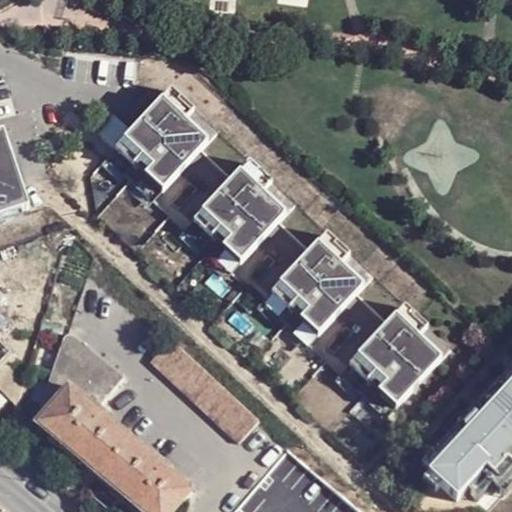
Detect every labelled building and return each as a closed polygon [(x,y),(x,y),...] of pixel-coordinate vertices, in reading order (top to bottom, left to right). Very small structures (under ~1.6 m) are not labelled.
[(170,93),(115,153),(136,172),(144,164),(152,171),(144,180),(161,196),(207,146),(184,124),(193,114),(170,93)] [(184,124),(207,146),(217,136),(193,114),(184,124)] [(0,220),(28,211),(2,135),(0,135),(0,220)] [(249,165),(193,225),(214,244),(222,235),(230,243),(222,252),(239,268),(286,218),(262,196),(271,186),(249,165)] [(262,196),(286,218),(295,208),(271,186),(262,196)] [(326,237),(271,297),(291,316),(300,307),(308,315),(299,324),(317,340),(363,290),(340,268),(349,258),(326,237)] [(20,254),(0,263),(0,280),(27,268),(20,254)] [(340,268),(363,290),(372,281),(349,258),(340,268)] [(404,309),(349,369),(370,388),(378,379),(386,387),(377,395),(395,412),(441,362),(418,340),(427,330),(404,309)] [(418,340),(441,362),(450,352),(427,330),(418,340)] [(67,343),(37,426),(68,391),(97,414),(124,381),(77,343),(72,339),(70,340),(68,341),(67,343)] [(177,339),(157,361),(245,443),(265,421),(177,339)] [(0,365),(11,353),(0,343),(0,365)] [(428,477),(511,384),(511,373),(422,471),(428,477)] [(511,384),(428,477),(457,504),(485,472),(493,480),(507,465),(511,469),(511,384)] [(68,391),(37,426),(138,511),(175,511),(191,493),(97,414),(68,391)]
